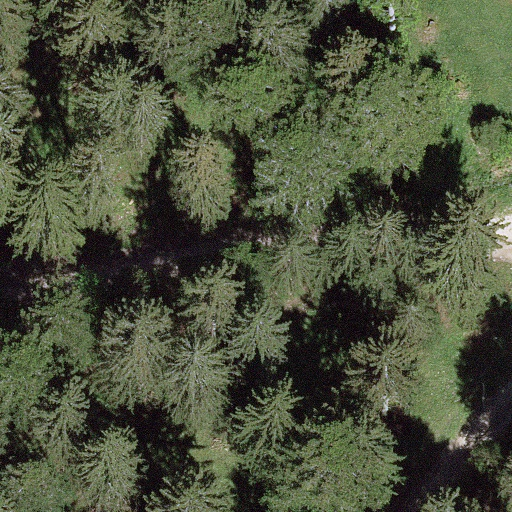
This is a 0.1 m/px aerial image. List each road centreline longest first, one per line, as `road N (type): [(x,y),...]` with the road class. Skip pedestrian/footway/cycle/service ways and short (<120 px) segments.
road 1 (track): [(0,297),(320,251),(511,246)]
road 2 (track): [(511,401),(439,511)]
